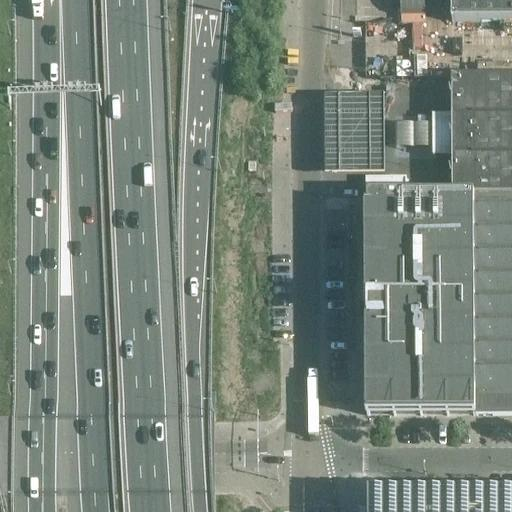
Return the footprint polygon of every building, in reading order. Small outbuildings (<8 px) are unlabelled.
[(511,23),(511,0),(452,0),(452,5),(452,23),(511,23)] [(511,79),(452,80),(452,97),(453,117),(433,117),(433,155),(433,158),(453,158),(453,179),(453,198),(475,198),(511,197),(511,79)] [(386,183),(387,102),(370,102),(353,102),(332,102),(327,102),(326,177),(331,178),(347,178),(352,178),(352,183),(386,183)] [(368,188),(368,198),(395,197),(395,188),(371,188),(368,188)] [(476,417),(475,198),(453,198),(395,197),(368,198),(368,203),(368,209),(367,209),(366,209),(366,218),(366,225),(366,296),(367,417),(422,417),(476,417)] [(511,197),(475,198),(476,417),(511,416),(511,197)] [(511,511),(511,497),(422,498),(410,498),(396,498),(372,498),(371,511),(511,511)]
